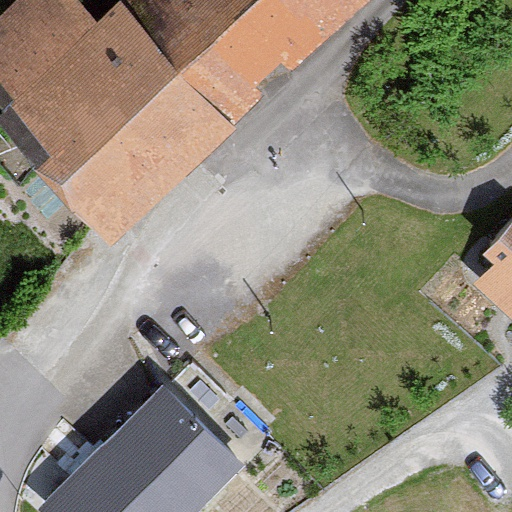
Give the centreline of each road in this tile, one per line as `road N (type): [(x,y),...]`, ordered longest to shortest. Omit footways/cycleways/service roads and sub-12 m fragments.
road 1 (residential): [(0,419),(48,389),(216,181)]
road 2 (residential): [(511,162),(496,177),(439,196),(293,167),(216,181)]
road 3 (residential): [(216,181),(387,0)]
